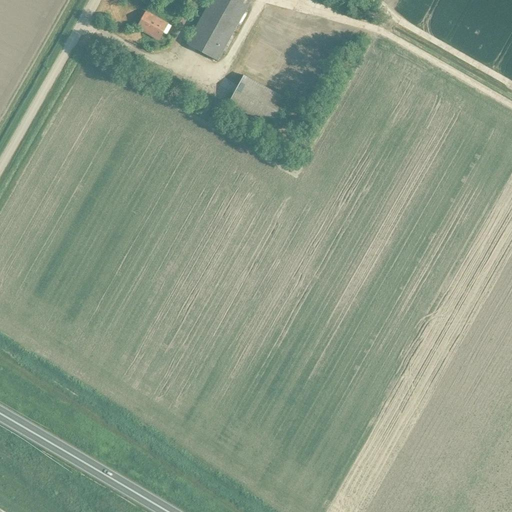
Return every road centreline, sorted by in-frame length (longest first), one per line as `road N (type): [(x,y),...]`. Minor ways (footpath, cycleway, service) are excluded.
road 1 (unclassified): [(0,166),(94,0)]
road 2 (trunk): [(163,511),(0,415)]
